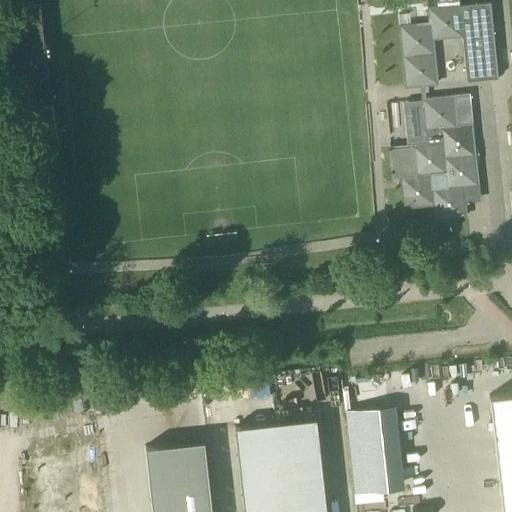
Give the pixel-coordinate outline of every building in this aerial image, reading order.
[(428,8),(430,23),(401,26),(406,86),(437,83),(432,39),(461,36),(466,81),(497,78),(489,3),(428,8)] [(390,147),(393,178),(401,176),(404,207),(434,204),(435,219),(465,216),(463,202),(478,200),(471,124),(456,126),(453,96),(422,99),(427,144),(390,147)] [(405,250),(405,257),(413,257),(413,249),(405,250)] [(511,511),(511,391),(488,395),(501,511),(511,511)] [(274,420),(233,425),(236,445),(237,454),(239,475),(242,505),(243,511),(325,511),(323,486),(319,456),(317,436),(316,425),(315,416),(274,420)] [(213,511),(206,440),(146,447),(153,511),(213,511)]
